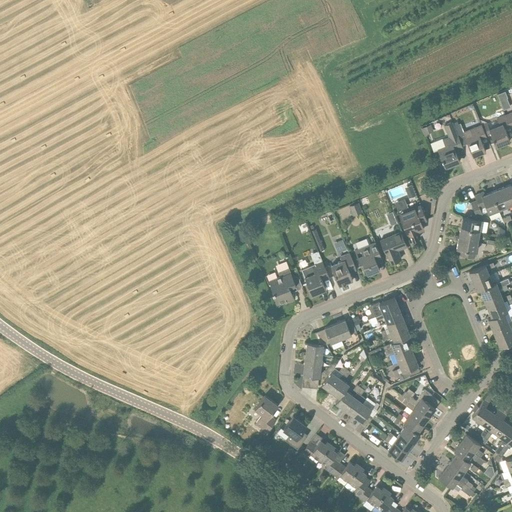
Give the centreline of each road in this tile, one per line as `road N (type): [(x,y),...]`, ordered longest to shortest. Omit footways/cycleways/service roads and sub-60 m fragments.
road 1 (tertiary): [(320,511),(203,432),(88,380),(0,326)]
road 2 (residential): [(408,481),(291,393),(284,379),(293,324),(420,269)]
road 3 (residential): [(420,269),(450,189),(511,163)]
road 4 (residential): [(469,400),(440,376),(415,312),(432,296)]
